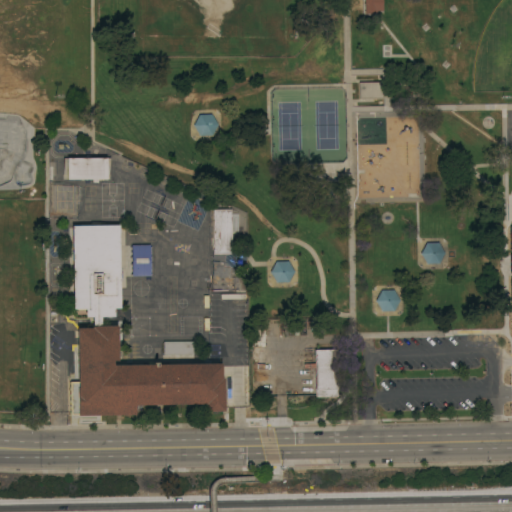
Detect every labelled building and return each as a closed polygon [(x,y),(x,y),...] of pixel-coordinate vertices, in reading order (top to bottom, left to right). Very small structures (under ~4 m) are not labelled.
[(365,0),(382,0),(383,10),(377,11),(377,13),(365,13),(365,0)] [(194,125),(199,114),(211,114),(218,124),(212,135),(200,135),(194,125)] [(107,157),(107,179),(67,179),(67,157),(107,157)] [(80,185),(80,214),(51,214),(51,185),(80,185)] [(212,209),(231,209),(231,252),(213,253),(212,209)] [(72,225),(119,225),(120,308),(114,308),(114,316),(85,316),(85,308),(73,308),(72,225)] [(421,253),(426,242),(439,242),(444,253),(439,263),(427,263),(421,253)] [(131,245),(149,244),(150,276),(132,276),(131,245)] [(276,261),(288,260),(294,270),(288,281),(276,282),(270,271),(276,261)] [(213,264),(232,263),(232,288),(213,288),(213,264)] [(237,277),(247,277),(247,290),(237,290),(237,277)] [(381,290),(393,289),(400,300),(394,310),(381,310),(375,300),(381,290)] [(220,363),(221,378),(223,378),(223,411),(205,411),(205,403),(134,404),(134,414),(77,415),(77,414),(69,414),(69,381),(77,381),(76,328),(91,328),(91,326),(117,325),(117,360),(112,360),(112,365),(220,363)] [(193,341),(193,351),(164,352),(163,341),(193,341)] [(314,349),(336,349),(337,396),(315,397),(314,349)]
